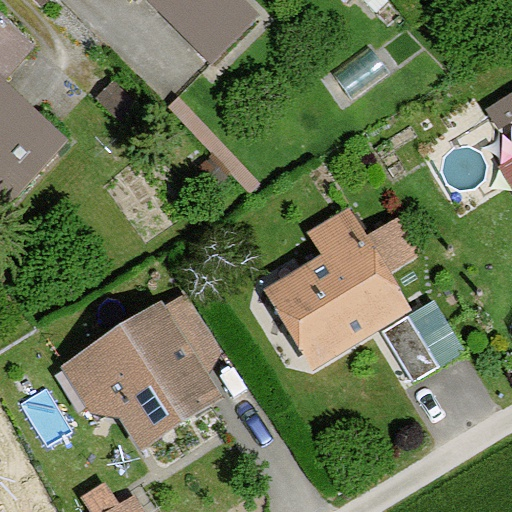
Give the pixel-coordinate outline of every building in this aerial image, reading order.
[(148,0),(219,69),(267,20),(246,0),(148,0)] [(38,47),(0,14),(0,197),(10,207),(67,141),(4,87),(38,47)] [(327,262),(269,295),(315,376),(387,335),(417,387),(471,356),(440,302),(414,317),(355,213),(313,238),(327,262)] [(186,296),(65,371),(95,419),(109,410),(140,460),(226,406),(207,375),(228,362),(186,296)] [(0,511),(28,511),(4,464),(0,466),(0,511)] [(141,511),(136,503),(120,511),(141,511)]
